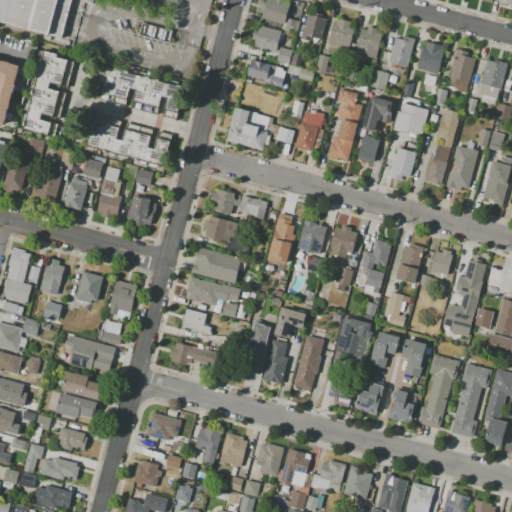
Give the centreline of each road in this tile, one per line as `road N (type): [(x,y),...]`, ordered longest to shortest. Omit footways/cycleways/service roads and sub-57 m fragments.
road 1 (residential): [(133,379),(511,480)]
road 2 (residential): [(192,155),(511,238)]
road 3 (residential): [(234,0),(162,260)]
road 4 (residential): [(162,260),(98,511)]
road 5 (residential): [(0,218),(162,260)]
road 6 (residential): [(379,0),(511,35)]
